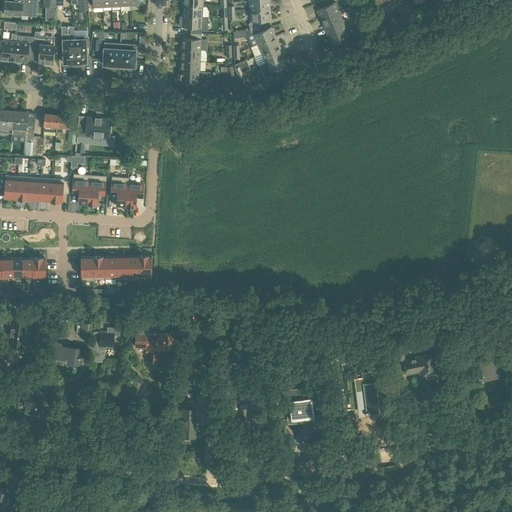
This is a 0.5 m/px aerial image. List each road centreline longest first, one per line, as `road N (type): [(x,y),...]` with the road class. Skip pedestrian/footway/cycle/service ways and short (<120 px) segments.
road 1 (track): [(8,448),(239,482),(511,436)]
road 2 (residential): [(156,93),(151,224),(61,217)]
road 3 (residential): [(156,93),(256,93),(323,65)]
road 4 (residential): [(156,93),(0,84)]
road 5 (residential): [(323,65),(453,10)]
